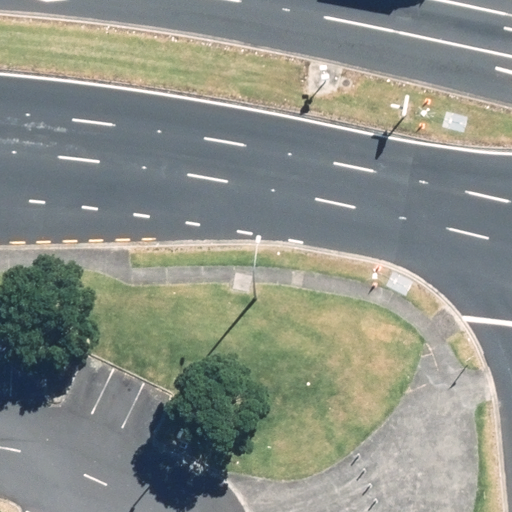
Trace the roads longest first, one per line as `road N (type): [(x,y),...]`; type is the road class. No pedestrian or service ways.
road 1 (primary): [(385,199),(0,130)]
road 2 (primary): [(511,349),(501,313),(385,199)]
road 3 (primary): [(511,221),(385,199)]
